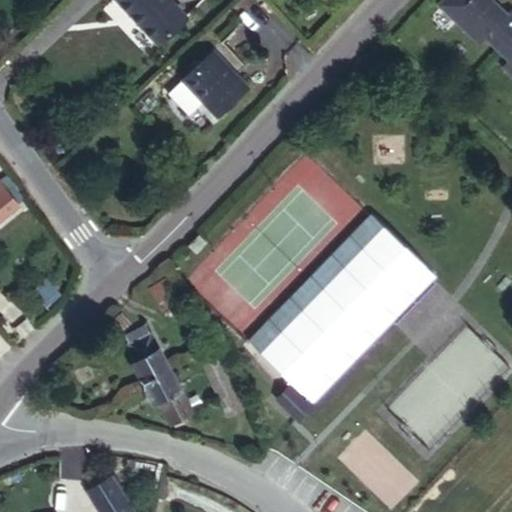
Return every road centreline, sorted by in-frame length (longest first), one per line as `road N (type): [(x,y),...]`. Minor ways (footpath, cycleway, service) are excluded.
road 1 (tertiary): [(112,282),(387,0)]
road 2 (residential): [(0,423),(176,448),(216,464),(285,511)]
road 3 (residential): [(112,282),(0,136)]
road 4 (tertiary): [(0,400),(31,356),(112,282)]
